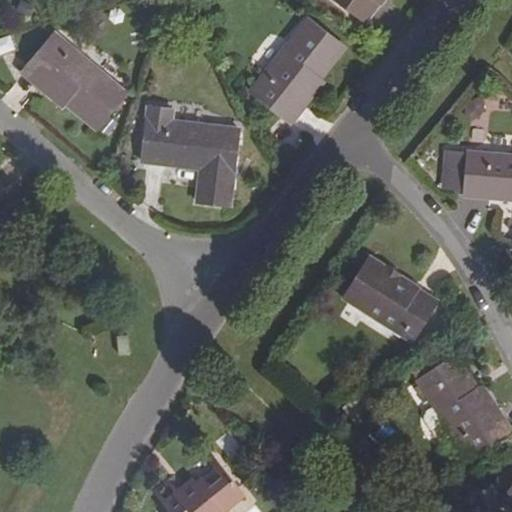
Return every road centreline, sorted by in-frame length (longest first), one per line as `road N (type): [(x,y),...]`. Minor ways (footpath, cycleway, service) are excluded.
road 1 (residential): [(511,356),(455,256),(340,139)]
road 2 (residential): [(0,113),(205,291)]
road 3 (residential): [(96,511),(128,431),(205,291)]
road 4 (residential): [(205,291),(340,139)]
road 5 (residential): [(340,139),(443,0)]
